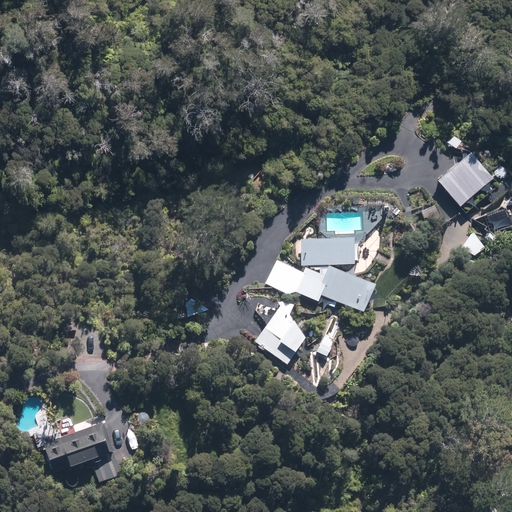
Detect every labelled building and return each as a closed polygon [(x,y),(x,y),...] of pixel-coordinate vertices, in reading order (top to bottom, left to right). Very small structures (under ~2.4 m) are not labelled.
[(471,152),(470,152),(467,152),(465,153),(463,154),(461,155),(459,157),(458,159),(457,161),(456,163),(456,166),(456,168),(457,170),(458,173),(459,175),(461,176),(463,178),(465,179),(467,179),(469,180),(472,179),(474,179),(476,178),(478,177),(480,175),(482,173),(483,171),(483,168),(483,166),(483,164),(483,161),(482,159),(480,157),(479,155),(477,154),(475,153),(472,152),(471,152)] [(490,203),(508,187),(503,181),(485,197),(490,203)] [(470,206),(457,192),(451,197),(464,212),(470,206)] [(419,212),(423,220),(442,220),(435,205),(419,212)] [(484,248),(472,232),(461,249),(473,256),(484,248)] [(326,268),(326,267),(352,266),(350,240),(297,242),(299,268),(308,267),(308,270),(312,270),(312,272),(317,271),(317,276),(303,270),(292,294),(315,304),(318,297),(359,316),(370,289),(326,268)] [(301,341),(278,307),(253,343),(285,367),(301,341)] [(327,332),(317,352),(325,356),(343,319),(335,315),(327,332)] [(346,338),(346,339),(346,341),(346,342),(347,343),(348,344),(349,345),(350,346),(351,347),(352,347),(354,347),(355,347),(356,347),(357,346),(359,346),(360,345),(360,344),(361,342),(361,341),(361,340),(361,338),(361,337),(362,337),(363,337),(364,337),(365,336),(366,336),(367,335),(368,334),(369,333),(369,332),(369,330),(369,329),(369,328),(369,327),(368,326),(367,325),(366,324),(365,323),(364,323),(363,323),(362,323),(360,323),(359,323),(358,324),(357,325),(356,326),(356,327),(355,328),(355,329),(355,330),(355,332),(354,332),(353,332),(351,332),(350,333),(349,334),(348,334),(347,336),(347,337),(346,338)] [(100,422),(42,443),(52,472),(82,461),(87,464),(90,463),(97,482),(119,474),(100,422)]
